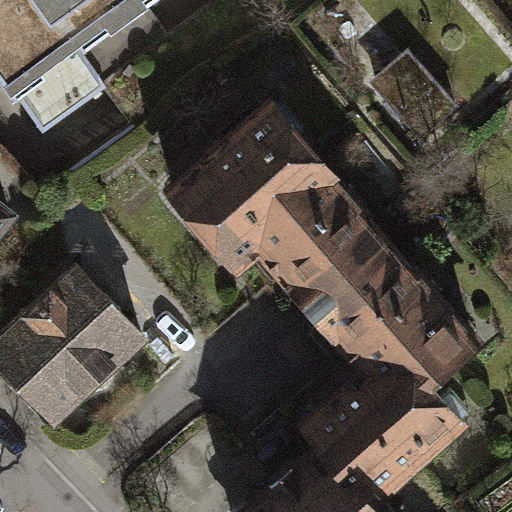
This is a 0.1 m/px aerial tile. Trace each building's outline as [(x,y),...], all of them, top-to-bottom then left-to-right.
[(120,0),(0,0),(0,75),(41,130),(107,82),(73,35),(120,0)] [(431,49),(397,69),(430,123),(464,102),(431,49)] [(269,101),(172,184),(239,262),(261,243),(250,230),(283,202),(271,188),(313,152),(269,101)] [(389,239),(313,152),(271,188),(283,202),(250,230),(261,243),(312,305),(389,239)] [(0,218),(9,208),(0,199),(0,218)] [(474,338),(389,239),(312,305),(365,366),(369,363),(384,382),(408,362),(424,380),(474,338)] [(142,331),(76,261),(0,332),(0,358),(54,415),(142,331)] [(458,420),(424,380),(408,362),(384,382),(369,363),(365,366),(304,418),(321,438),(328,431),(378,488),(458,420)] [(388,511),(372,493),(378,488),(328,431),(321,438),(235,511),(388,511)]
